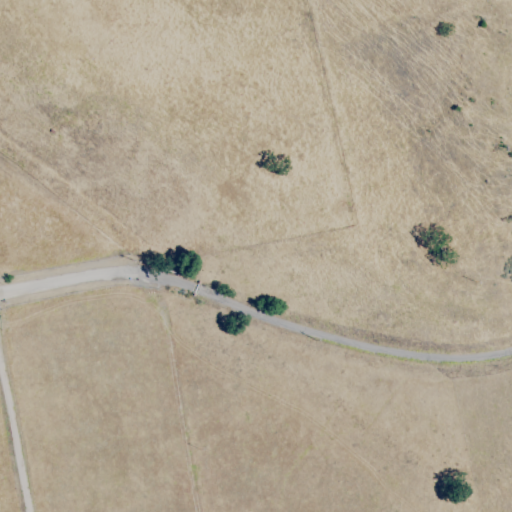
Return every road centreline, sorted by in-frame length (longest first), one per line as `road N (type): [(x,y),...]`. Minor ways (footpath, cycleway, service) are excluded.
road 1 (residential): [(511,354),(474,361),(359,344),(270,322),(176,285)]
road 2 (residential): [(176,285),(125,274),(0,293)]
